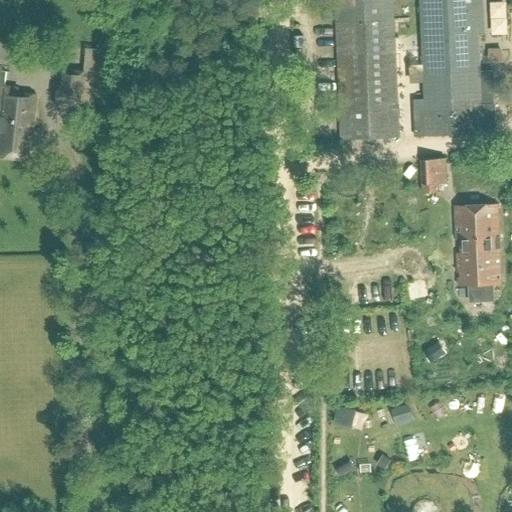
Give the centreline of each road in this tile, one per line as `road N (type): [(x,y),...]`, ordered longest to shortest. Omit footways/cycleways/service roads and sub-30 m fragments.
road 1 (track): [(289,511),(274,0)]
road 2 (track): [(91,511),(77,356),(78,167),(56,130),(37,64)]
